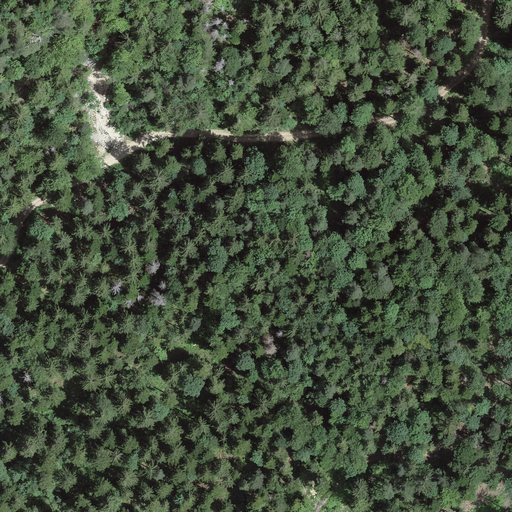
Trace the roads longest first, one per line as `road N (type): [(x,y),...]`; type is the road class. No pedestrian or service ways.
road 1 (track): [(0,269),(43,197),(154,136),(287,137),(429,105),(480,54),(491,0)]
road 2 (track): [(318,511),(374,453),(431,460),(442,454),(511,375)]
road 3 (track): [(0,435),(181,353)]
